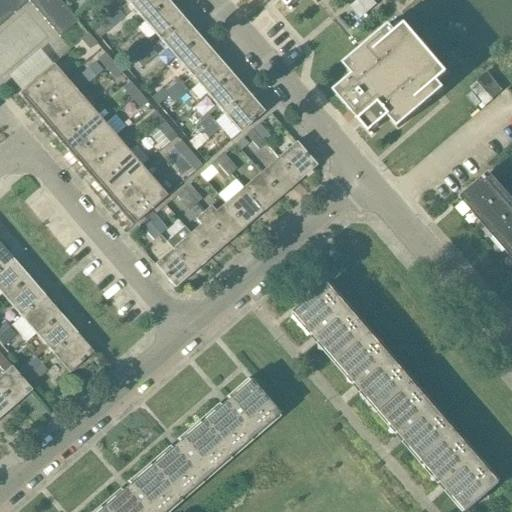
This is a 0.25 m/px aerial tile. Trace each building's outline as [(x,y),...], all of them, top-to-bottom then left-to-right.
[(10,0),(0,0),(0,5),(10,18),(19,10),(10,0)] [(28,0),(10,0),(19,10),(28,2),(28,0)] [(49,0),(28,0),(28,2),(36,11),(49,0)] [(62,5),(58,0),(49,0),(36,11),(44,20),(62,5)] [(167,1),(165,0),(129,0),(127,3),(143,22),(167,1)] [(281,0),(290,9),(299,0),(314,0),(318,3),(321,0),(281,0)] [(360,0),(358,0),(350,7),(360,19),(370,11),(360,0)] [(167,1),(143,22),(159,40),(183,20),(167,1)] [(103,23),(117,11),(111,4),(97,16),(103,23)] [(0,5),(0,24),(1,26),(10,18),(0,5)] [(52,29),(70,14),(62,5),(44,20),(52,29)] [(108,29),(123,17),(117,11),(103,23),(108,29)] [(78,23),(70,14),(52,29),(60,39),(78,23)] [(199,38),(183,20),(159,40),(175,59),(199,38)] [(334,92),(356,117),(370,134),(389,118),(398,129),(444,89),(438,82),(448,74),(433,57),(423,65),(410,50),(420,41),(406,25),(397,33),(390,25),(344,65),(353,76),(334,92)] [(96,43),(90,35),(88,33),(81,40),(89,49),(96,43)] [(199,38),(175,59),(191,77),(214,56),(199,38)] [(135,60),(150,48),(145,42),(130,54),(135,60)] [(142,68),(156,55),(150,48),(135,60),(142,68)] [(12,75),(24,89),(54,62),(41,49),(12,75)] [(99,61),(107,70),(114,64),(106,54),(99,61)] [(231,75),(214,56),(191,77),(207,96),(231,75)] [(106,70),(98,61),(79,78),(86,87),(106,70)] [(122,73),(114,64),(107,70),(115,79),(122,73)] [(19,95),(31,110),(66,80),(53,65),(19,95)] [(247,94),(231,75),(207,96),(223,114),(247,94)] [(167,98),(182,85),(177,79),(162,91),(167,98)] [(31,110),(44,124),(79,94),(66,80),(31,110)] [(140,93),(132,84),(124,90),(132,99),(140,93)] [(182,85),(167,98),(173,105),(188,92),(182,85)] [(148,102),(140,93),(132,99),(140,109),(148,102)] [(79,94),(44,124),(57,139),(91,109),(79,94)] [(264,113),(247,94),(223,114),(240,134),(264,113)] [(173,105),(167,98),(160,104),(166,111),(173,105)] [(57,139),(69,153),(104,124),(91,109),(57,139)] [(149,120),(157,129),(165,122),(157,113),(149,120)] [(199,135),(214,122),(209,116),(194,128),(199,135)] [(173,131),(165,122),(157,129),(165,138),(173,131)] [(205,142),(220,129),(214,122),(199,135),(205,142)] [(104,124),(69,153),(82,168),(117,138),(104,124)] [(272,139),(260,125),(253,130),(266,145),(272,139)] [(253,130),(247,136),(259,150),(266,145),(253,130)] [(82,168),(95,183),(130,153),(117,138),(82,168)] [(175,149),(183,158),(190,152),(182,143),(175,149)] [(277,159),(297,183),(316,166),(296,143),(277,159)] [(198,161),(190,152),(183,158),(175,165),(183,174),(198,161)] [(130,153),(95,183),(108,197),(142,168),(130,153)] [(237,169),(225,155),(218,161),(230,175),(237,169)] [(280,198),(297,183),(277,159),(260,175),(280,198)] [(218,161),(212,167),(224,180),(230,175),(218,161)] [(108,197),(120,212),(155,182),(142,168),(108,197)] [(511,207),(511,208),(489,181),(489,180),(487,178),(490,176),(491,177),(492,177),(490,174),(460,199),(463,202),(464,201),(462,199),(465,197),(511,251),(511,207)] [(242,190),(262,213),(280,198),(260,175),(242,190)] [(216,197),(224,206),(245,228),(262,213),(242,190),(234,181),(216,197)] [(155,182),(120,212),(133,227),(168,197),(155,182)] [(190,186),(184,190),(183,191),(195,206),(202,200),(190,186)] [(183,191),(177,197),(189,211),(195,206),(183,191)] [(39,225),(57,212),(42,193),(25,206),(39,225)] [(206,205),(200,210),(208,220),(214,214),(206,205)] [(229,243),(245,228),(224,206),(214,214),(208,220),(229,243)] [(229,243),(208,220),(200,210),(193,216),(201,225),(190,236),(210,259),(229,243)] [(167,230),(155,216),(148,222),(160,236),(167,230)] [(65,222),(46,238),(54,247),(73,231),(65,222)] [(148,222),(142,227),(154,241),(160,236),(148,222)] [(193,273),(210,259),(190,236),(180,225),(163,240),(172,251),(193,273)] [(0,244),(0,271),(12,261),(6,254),(3,246),(0,244)] [(175,289),(193,273),(172,251),(155,266),(175,289)] [(0,295),(4,300),(29,280),(27,279),(25,270),(18,269),(12,261),(0,271),(0,295)] [(29,281),(29,280),(4,300),(20,319),(44,298),(39,292),(36,283),(29,281)] [(295,313),(338,362),(371,334),(328,284),(295,313)] [(57,307),(50,306),(44,298),(20,319),(36,338),(60,317),(59,316),(57,307)] [(61,318),(60,317),(36,338),(52,356),(76,335),(70,329),(67,320),(61,318)] [(0,324),(0,336),(9,329),(3,322),(0,324)] [(15,336),(9,329),(0,337),(0,344),(2,347),(15,336)] [(371,334),(338,362),(381,412),(414,384),(371,334)] [(76,335),(52,356),(69,375),(93,355),(91,353),(88,344),(82,343),(76,335)] [(21,371),(27,378),(40,366),(35,359),(21,371)] [(0,370),(3,374),(0,377),(0,392),(13,408),(31,392),(10,369),(2,360),(0,361),(0,370)] [(40,366),(27,378),(32,385),(46,372),(40,366)] [(200,425),(228,458),(278,415),(249,382),(200,425)] [(381,412),(424,462),(457,434),(414,384),(381,412)] [(0,419),(13,408),(0,392),(0,419)] [(150,468),(179,501),(228,458),(200,425),(150,468)] [(457,434),(424,462),(466,511),(500,484),(457,434)] [(150,468),(100,511),(101,511),(165,511),(179,501),(150,468)]
